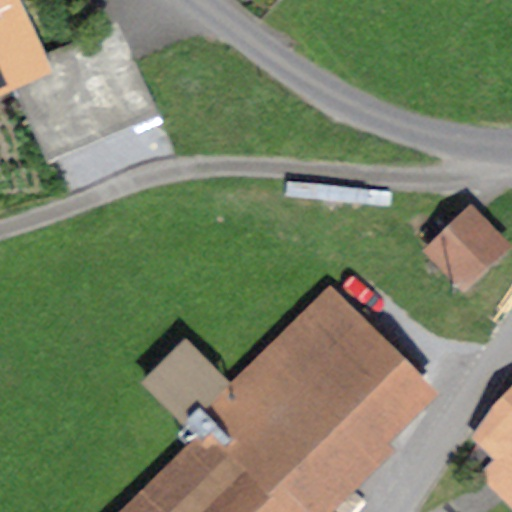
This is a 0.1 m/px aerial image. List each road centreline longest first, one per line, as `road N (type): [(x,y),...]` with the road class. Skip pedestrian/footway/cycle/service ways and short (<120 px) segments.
road 1 (residential): [(511,146),(408,129),(357,110),(198,0)]
road 2 (unclassified): [(511,342),(397,511)]
